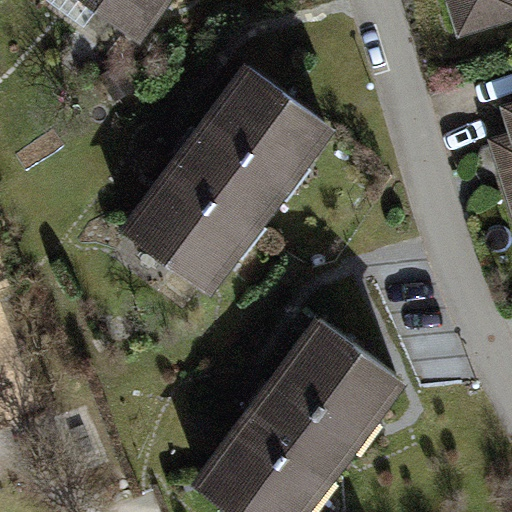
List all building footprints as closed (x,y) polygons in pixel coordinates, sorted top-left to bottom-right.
[(161,0),(57,0),(128,48),(161,0)] [(511,0),(444,0),(452,29),(511,13),(511,0)] [(237,71),(111,244),(202,310),(328,137),(237,71)] [(511,109),(487,117),(511,200),(511,109)] [(303,511),(397,381),(300,312),(184,476),(234,511),(303,511)]
